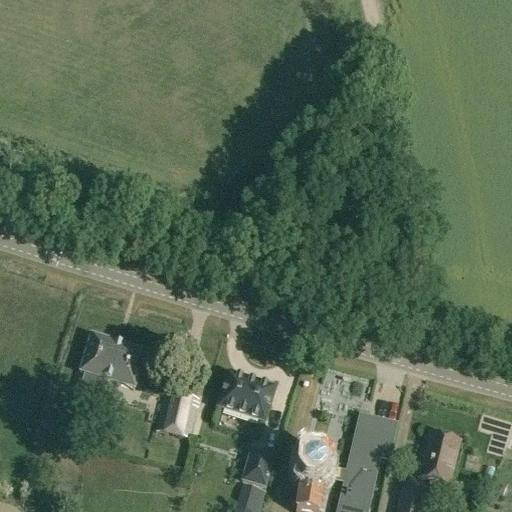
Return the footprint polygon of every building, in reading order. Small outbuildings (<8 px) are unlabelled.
[(104,382),(134,392),(145,355),(91,338),(79,375),(85,377),(80,391),(99,397),(104,382)] [(227,375),(216,410),(264,425),(275,390),(227,375)] [(189,442),(199,402),(165,393),(155,433),(189,442)] [(319,511),(323,488),(325,486),(326,484),(346,489),(340,511),(364,511),(383,431),(361,425),(348,480),(327,475),(326,471),(325,469),(324,467),(322,465),(321,464),(317,462),(315,461),(313,461),(311,461),(308,461),(305,462),(302,464),(300,466),(298,468),(298,469),(297,472),(297,474),(296,478),(296,480),(297,482),(298,484),(299,486),(295,511),(319,511)] [(289,450),(305,453),(310,434),(293,430),(289,450)] [(428,437),(418,480),(449,487),(459,444),(455,444),(453,439),(447,437),(442,440),(428,437)] [(273,459),(261,455),(250,452),(240,482),(263,489),(273,459)] [(235,511),(260,511),(265,494),(242,487),(235,511)] [(417,511),(419,505),(400,501),(396,511),(417,511)]
